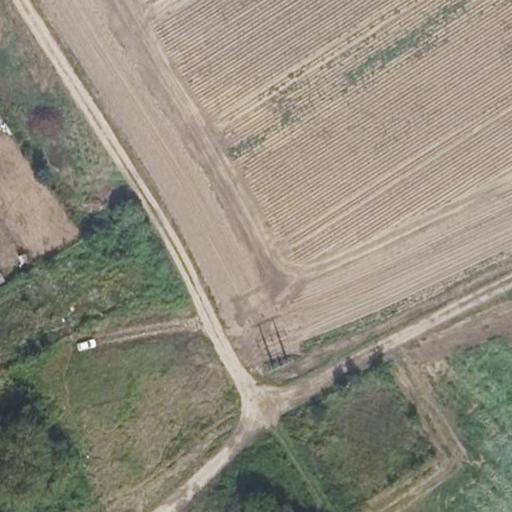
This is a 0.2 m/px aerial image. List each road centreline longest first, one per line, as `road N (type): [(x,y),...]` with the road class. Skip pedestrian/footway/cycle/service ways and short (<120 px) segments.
road 1 (track): [(0,0),(266,410)]
road 2 (track): [(511,288),(266,410)]
road 3 (track): [(266,410),(152,511)]
road 4 (track): [(266,410),(340,511)]
